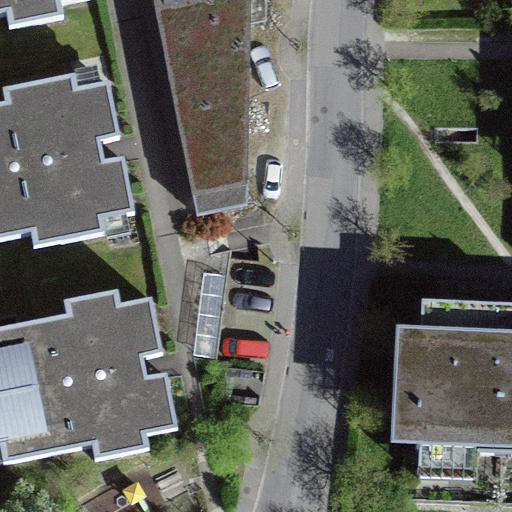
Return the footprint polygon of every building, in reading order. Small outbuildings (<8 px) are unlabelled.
[(0,0),(0,21),(15,19),(17,30),(67,20),(64,6),(93,0),(0,0)] [(242,185),(251,0),(154,0),(194,198),(242,185)] [(16,112),(0,115),(0,249),(40,241),(43,253),(112,239),(109,225),(141,218),(115,90),(84,96),(81,83),(13,97),(16,112)] [(80,326),(0,343),(0,421),(12,475),(100,456),(103,470),(157,459),(154,444),(189,437),(161,306),(125,313),(123,303),(77,312),(80,326)] [(426,345),(400,344),(393,467),(511,473),(511,318),(427,314),(426,345)]
